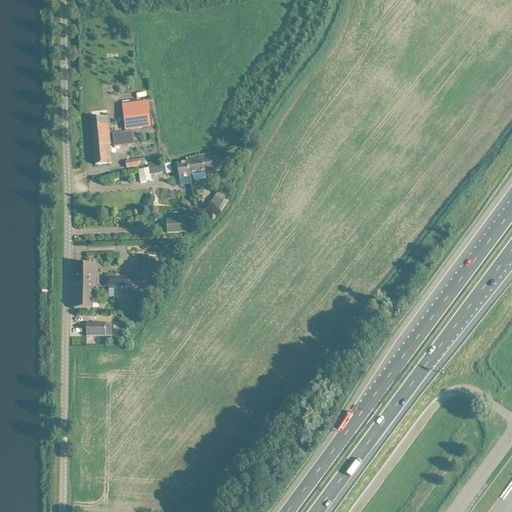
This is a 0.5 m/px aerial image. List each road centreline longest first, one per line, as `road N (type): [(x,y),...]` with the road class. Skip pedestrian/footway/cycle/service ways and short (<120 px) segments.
road 1 (unclassified): [(63,511),(63,0)]
road 2 (motorway): [(511,210),(287,511)]
road 3 (motorway): [(316,511),(511,251)]
road 4 (unclassified): [(355,511),(448,393),(475,393),(511,419)]
